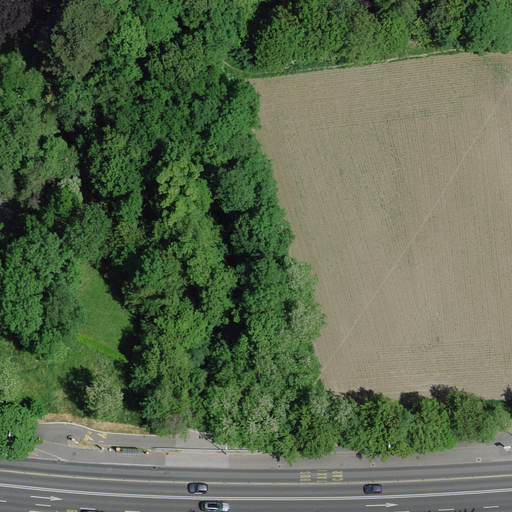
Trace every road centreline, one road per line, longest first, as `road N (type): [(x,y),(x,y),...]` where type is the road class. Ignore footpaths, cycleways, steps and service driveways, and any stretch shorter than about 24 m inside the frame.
road 1 (primary): [(229,498),(511,489)]
road 2 (primary): [(0,484),(166,496)]
